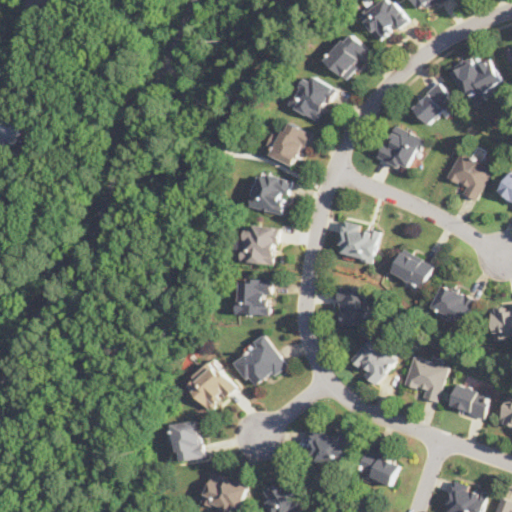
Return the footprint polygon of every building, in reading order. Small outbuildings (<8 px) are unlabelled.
[(46,0),(45,1),(58,13),(68,0),(46,0)] [(384,0),(365,15),(384,41),(414,18),(399,0),(384,0)] [(417,0),(422,10),(445,0),(417,0)] [(375,50),(353,29),(327,57),(349,78),(375,50)] [(506,81),(493,57),(479,64),(473,54),(453,65),(470,99),(506,81)] [(338,85),(315,74),(311,81),(304,78),(292,104),(321,119),(338,85)] [(415,107),(434,124),(459,97),(441,80),(415,107)] [(17,121),(22,109),(3,101),(0,107),(0,148),(4,150),(9,140),(18,144),(26,126),(17,121)] [(313,130),(285,117),(269,151),(297,164),(313,130)] [(378,154),(411,170),(427,136),(395,120),(378,154)] [(482,197),(497,165),(463,149),(448,181),(482,197)] [(296,177),(261,168),(252,205),(287,213),(296,177)] [(511,173),(511,198),(501,190),(511,173)] [(385,227),(349,218),(341,252),(376,261),(385,227)] [(278,263),(283,226),(252,222),(251,231),(242,231),(240,249),(245,249),(243,259),(278,263)] [(394,273),(427,287),(438,260),(405,247),(394,273)] [(274,313),(276,277),(240,275),(238,311),(274,313)] [(435,307),(469,323),(481,297),(446,282),(435,307)] [(339,287),(342,324),(371,321),(367,284),(339,287)] [(498,338),(511,335),(511,302),(493,307),(498,338)] [(352,357),(378,382),(403,356),(377,331),(352,357)] [(291,364),(270,333),(235,356),(256,388),(291,364)] [(424,388),(422,395),(439,401),(452,365),(417,354),(408,383),(424,388)] [(216,409),(241,385),(219,362),(193,387),(216,409)] [(452,404),(486,417),(494,393),(461,381),(452,404)] [(202,418),(175,424),(182,461),(209,456),(202,418)] [(350,460),(350,429),(314,429),(314,460),(350,460)] [(394,485),(403,461),(370,448),(360,471),(394,485)] [(220,511),(230,511),(232,509),(240,511),(251,481),(215,469),(205,501),(223,507),(220,511)] [(262,488),(274,511),(284,511),(306,501),(293,473),(262,488)] [(449,511),(483,511),(492,491),(458,477),(445,510),(449,511)] [(498,511),(511,511),(511,497),(505,495),(498,511)]
